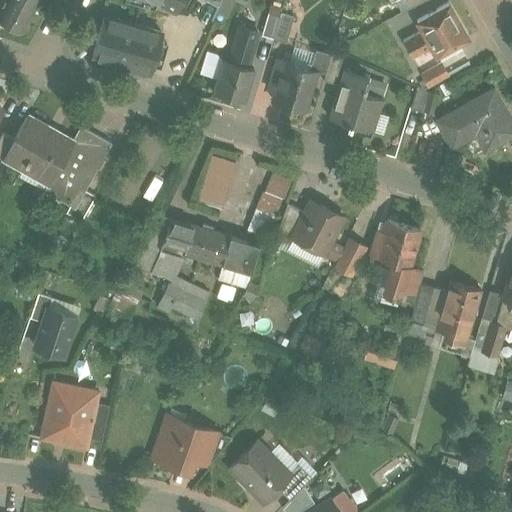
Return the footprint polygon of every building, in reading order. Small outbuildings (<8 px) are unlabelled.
[(14,0),(0,0),(0,19),(21,32),(33,10),(14,0)] [(38,0),(14,0),(33,10),(38,0)] [(143,0),(175,9),(180,0),(143,0)] [(395,0),(402,11),(423,0),(395,0)] [(468,34),(449,2),(418,20),(432,45),(436,52),(468,34)] [(294,15),(281,11),(280,16),(273,38),(286,42),(294,15)] [(280,16),(268,12),(262,34),(273,38),(280,16)] [(162,31),(105,14),(93,54),(150,71),(162,31)] [(230,60),(223,58),(213,90),(230,95),(228,101),(237,103),(239,98),(244,99),(254,67),(247,65),(258,30),(240,25),(230,60)] [(423,29),(404,40),(413,56),(432,45),(423,29)] [(432,45),(413,56),(423,73),(442,62),(436,52),(432,45)] [(343,53),(332,48),(323,79),(335,83),(343,53)] [(316,70),(277,58),(268,87),(275,90),(272,99),(304,109),(316,70)] [(442,62),(423,73),(430,85),(449,74),(442,62)] [(368,77),(343,69),(336,90),(340,91),(338,98),(334,97),(328,117),(346,122),(345,125),(350,126),(351,124),(372,130),(373,128),(368,127),(373,113),(377,114),(382,99),(363,93),(368,77)] [(429,90),(417,85),(410,109),(422,112),(423,109),(429,90)] [(511,113),(496,85),(460,105),(475,133),(484,149),(511,132),(511,113)] [(440,94),(429,90),(423,109),(434,113),(440,94)] [(460,105),(436,119),(452,146),(475,133),(460,105)] [(74,141),(29,116),(6,157),(51,182),(46,190),(71,204),(76,207),(86,189),(112,142),(83,126),(74,141)] [(200,198),(224,206),(238,159),(214,152),(200,198)] [(265,191),(263,190),(248,229),(267,236),(283,197),(285,198),(292,179),(273,171),(265,191)] [(86,189),(76,207),(71,204),(67,211),(81,219),(95,194),(86,189)] [(306,210),(292,236),(293,236),(338,259),(344,246),(331,239),(343,215),(312,198),(306,210)] [(306,210),(288,201),(276,235),(290,243),(293,236),(292,236),(306,210)] [(175,220),(158,211),(130,261),(152,271),(164,249),(184,256),(186,251),(193,225),(175,220)] [(422,228),(387,218),(384,231),(377,229),(370,255),(392,261),(385,285),(407,291),(414,266),(411,266),(422,228)] [(260,243),(193,223),(193,225),(186,251),(229,265),(252,270),(260,243)] [(361,243),(349,237),(344,246),(338,259),(335,264),(352,272),(355,266),(351,264),(361,243)] [(252,270),(229,265),(227,270),(225,269),(221,280),(246,288),(252,270)] [(426,269),(414,266),(407,291),(420,294),(422,284),(426,269)] [(511,267),(504,293),(497,319),(506,322),(511,323),(511,267)] [(174,274),(170,282),(169,281),(158,304),(170,310),(172,306),(197,318),(209,291),(174,274)] [(133,320),(144,288),(120,280),(114,298),(100,293),(95,307),(133,320)] [(246,288),(221,280),(202,320),(226,331),(246,288)] [(482,289),(452,281),(445,309),(472,316),(474,317),(482,289)] [(420,294),(413,321),(426,324),(436,287),(422,284),(420,294)] [(504,293),(491,289),(483,315),(497,319),(504,293)] [(52,296),(39,292),(31,316),(43,320),(48,306),(49,307),(52,296)] [(49,307),(48,306),(43,320),(35,345),(64,355),(76,316),(49,307)] [(472,316),(445,309),(439,328),(448,330),(467,336),(468,335),(472,316)] [(497,319),(483,315),(474,345),(497,352),(506,322),(497,319)] [(467,336),(448,330),(443,346),(470,353),(475,337),(468,335),(467,336)] [(81,387),(54,381),(42,436),(86,445),(88,436),(96,401),(79,397),(81,387)] [(110,404),(96,401),(88,436),(102,439),(110,404)] [(201,425),(168,413),(153,456),(186,468),(190,456),(201,425)] [(232,436),(201,425),(190,456),(210,463),(232,436)] [(289,472),(257,440),(230,466),(264,500),(277,487),(290,474),(289,472)] [(299,462),(289,472),(290,474),(277,487),(290,499),(304,485),(312,476),(299,462)] [(290,499),(283,507),(287,511),(298,511),(315,501),(304,485),(290,499)] [(356,511),(342,490),(331,498),(339,511),(356,511)] [(330,498),(309,511),(339,511),(331,498),(330,498)]
